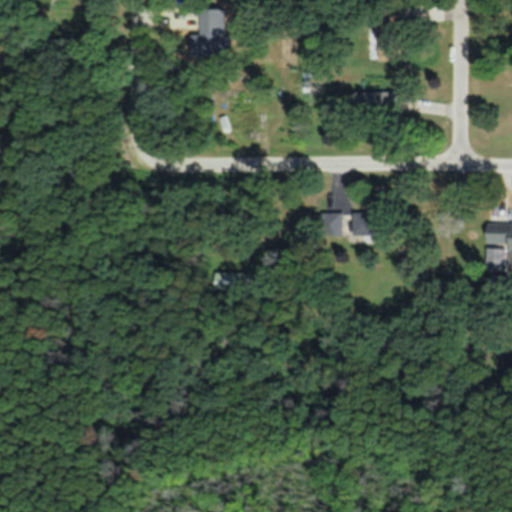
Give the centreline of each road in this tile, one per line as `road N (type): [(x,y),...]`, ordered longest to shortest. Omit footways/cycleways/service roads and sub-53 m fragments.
road 1 (residential): [(511,172),(185,172),(163,167),(142,148)]
road 2 (residential): [(459,0),(460,171)]
road 3 (residential): [(138,0),(142,148)]
